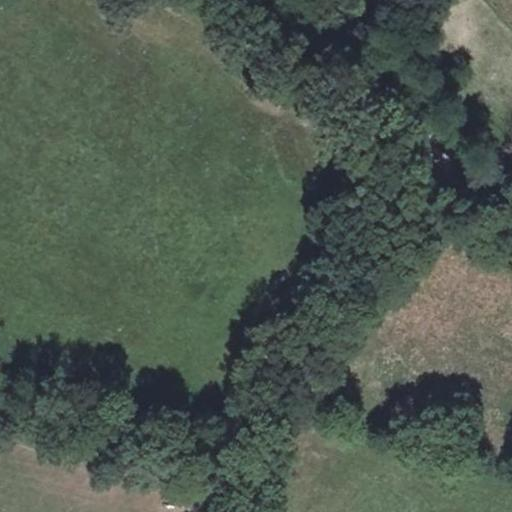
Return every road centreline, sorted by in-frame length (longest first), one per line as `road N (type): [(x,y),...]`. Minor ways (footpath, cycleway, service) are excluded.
road 1 (track): [(0,404),(236,459),(329,303),(462,148)]
road 2 (unclassified): [(269,0),(511,187)]
